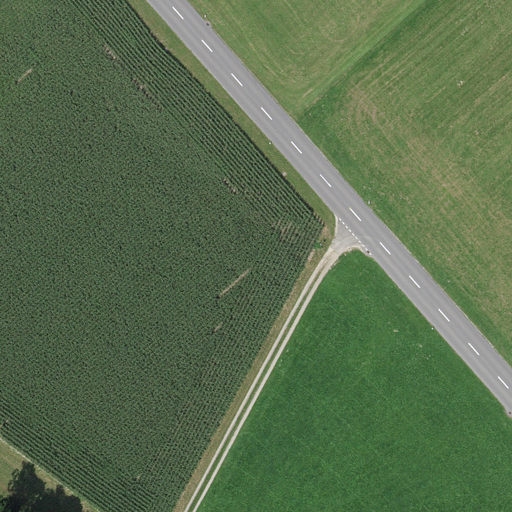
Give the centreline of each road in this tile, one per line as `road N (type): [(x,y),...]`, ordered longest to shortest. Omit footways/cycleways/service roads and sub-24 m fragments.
road 1 (tertiary): [(168,0),(511,389)]
road 2 (track): [(195,511),(323,273),(362,220)]
